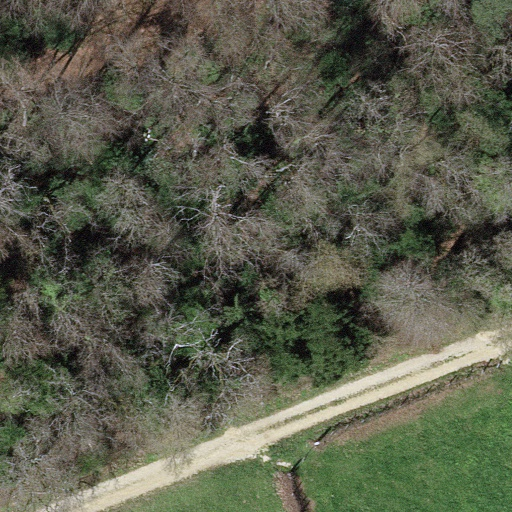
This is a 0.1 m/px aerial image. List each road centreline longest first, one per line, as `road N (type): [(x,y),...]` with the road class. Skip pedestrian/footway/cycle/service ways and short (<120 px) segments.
road 1 (track): [(511,339),(89,511)]
road 2 (track): [(0,110),(213,0)]
